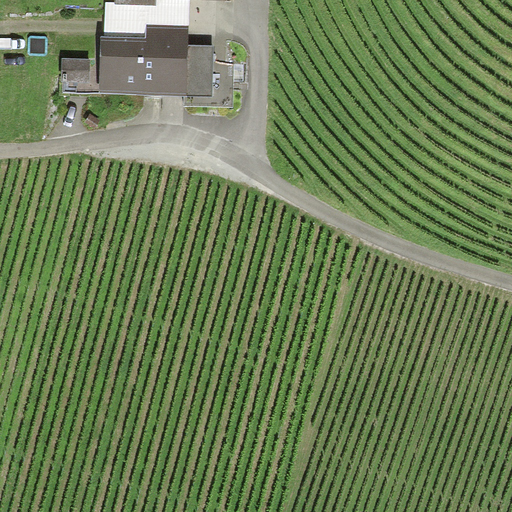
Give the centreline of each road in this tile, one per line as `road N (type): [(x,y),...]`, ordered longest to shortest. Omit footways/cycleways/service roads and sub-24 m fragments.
road 1 (track): [(511,289),(450,272),(249,172),(112,148),(0,150)]
road 2 (track): [(0,31),(193,12),(260,19)]
road 3 (track): [(261,0),(249,172)]
